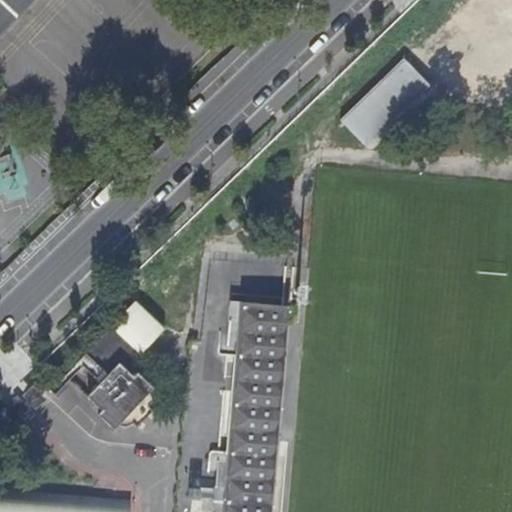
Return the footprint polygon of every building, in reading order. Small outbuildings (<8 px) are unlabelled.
[(0,0),(0,39),(21,17),(20,16),(34,0),(0,0)] [(405,58),(343,119),(370,147),(433,86),(405,58)] [(165,329),(135,301),(87,353),(110,374),(88,396),(102,410),(98,415),(114,429),(154,388),(137,373),(133,377),(126,370),(165,329)] [(271,511),(285,308),(230,303),(228,335),(219,335),(219,355),(233,357),(228,452),(212,452),(209,454),(209,472),(217,473),(214,511),(271,511)] [(42,374),(37,371),(32,377),(36,380),(42,374)] [(9,397),(4,402),(8,406),(13,401),(9,397)] [(0,482),(0,511),(129,511),(131,491),(0,482)]
